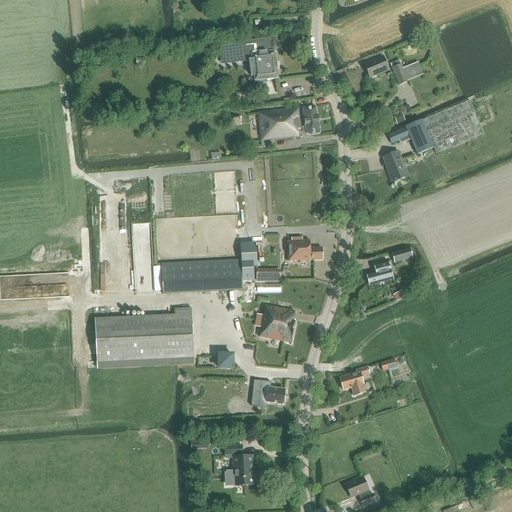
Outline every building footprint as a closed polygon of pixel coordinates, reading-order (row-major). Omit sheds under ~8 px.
[(271,52),(270,39),(249,42),(223,45),(224,59),(255,55),(258,82),(280,79),(279,68),(278,69),(277,63),(279,62),(277,52),(271,52)] [(364,65),(369,77),(388,69),(384,57),(364,65)] [(391,65),(399,85),(408,82),(403,70),(400,62),(391,65)] [(403,70),(408,82),(423,76),(418,64),(403,70)] [(469,100),(422,120),(434,148),(436,154),(484,134),(469,100)] [(303,108),(307,133),(310,134),(320,133),(318,123),(319,122),(318,116),(317,117),(315,106),(303,108)] [(258,113),(261,141),(298,137),(297,129),(301,129),(298,108),(258,113)] [(406,128),(388,136),(391,144),(399,141),(400,144),(411,140),(418,155),(434,148),(422,120),(406,127),(406,128)] [(387,171),(392,183),(408,176),(398,152),(385,158),(388,165),(389,165),(390,169),(387,171)] [(148,253),(150,224),(134,223),(132,252),(148,253)] [(103,230),(102,255),(116,255),(117,236),(108,236),(108,230),(103,230)] [(288,263),(322,261),(321,249),(309,250),(309,242),(302,242),(302,239),(291,240),(291,243),(287,243),(288,263)] [(392,254),(394,263),(412,258),(409,249),(392,254)] [(164,296),(244,292),(243,262),(163,265),(164,296)] [(366,275),(369,286),(386,281),(393,279),(388,262),(373,265),(375,273),(366,275)] [(114,265),(101,264),(100,292),(115,292),(116,273),(107,272),(108,267),(114,267),(114,265)] [(280,270),(257,270),(257,281),(280,281),(280,270)] [(135,294),(150,293),(150,271),(135,271),(135,294)] [(392,293),(394,300),(404,297),(401,290),(392,293)] [(265,306),(259,337),(291,343),(295,321),(293,320),(295,312),(265,306)] [(116,318),(94,319),(97,363),(97,368),(194,363),(193,358),(191,314),(191,309),(174,310),(174,315),(124,318),(117,318),(116,318)] [(245,333),(245,341),(255,342),(255,334),(245,333)] [(253,340),(251,369),(283,371),(282,376),(298,377),(298,370),(285,369),(286,351),(264,349),(265,341),(253,340)] [(218,355),(218,368),(233,368),(233,356),(218,355)] [(382,373),(396,368),(393,360),(379,364),(382,373)] [(343,390),(351,388),(353,396),(365,392),(363,384),(361,376),(369,374),(367,367),(356,371),(356,373),(339,378),(343,390)] [(267,398),(267,403),(283,404),(285,390),(271,388),(271,383),(262,382),(261,397),(267,398)] [(242,445),(224,446),(225,455),(226,455),(226,458),(233,458),(234,470),(228,470),(226,471),(226,473),(225,473),(225,486),(235,486),(253,485),(252,471),(256,471),(255,456),(242,457),(242,454),(242,445)] [(360,500),(362,506),(375,500),(373,494),(370,495),(368,491),(368,490),(362,476),(353,480),(353,481),(345,485),(351,498),(359,494),(361,499),(360,500)]
